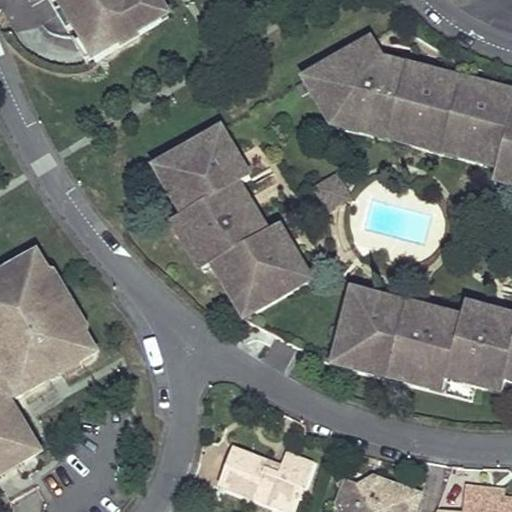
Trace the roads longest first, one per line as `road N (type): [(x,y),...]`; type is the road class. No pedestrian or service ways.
road 1 (residential): [(194,343),(360,425),(460,443),(511,443)]
road 2 (residential): [(0,87),(75,210),(194,343)]
road 3 (residential): [(151,511),(174,488),(193,409),(194,343)]
